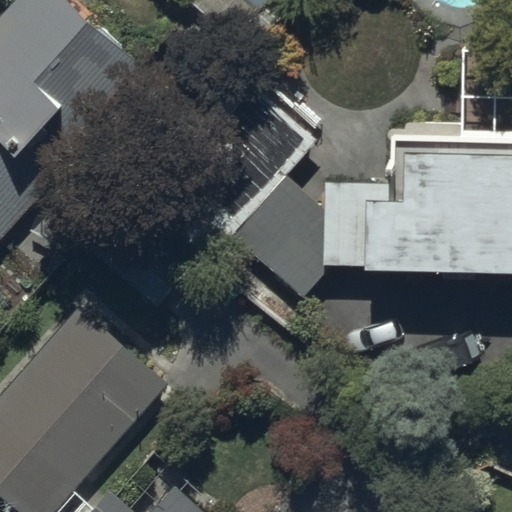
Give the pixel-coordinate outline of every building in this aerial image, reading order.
[(0,242),(156,70),(79,0),(13,0),(0,15),(0,242)] [(271,0),(191,0),(235,40),(271,0)] [(511,134),(396,131),(395,176),(329,173),(328,206),(293,170),(319,136),(251,77),(137,206),(123,193),(81,240),(158,309),(231,227),(308,295),(337,262),(511,262),(511,134)] [(0,489),(26,511),(56,511),(171,379),(79,300),(0,391),(0,489)] [(140,511),(113,487),(91,511),(213,511),(177,480),(148,511),(140,511)]
